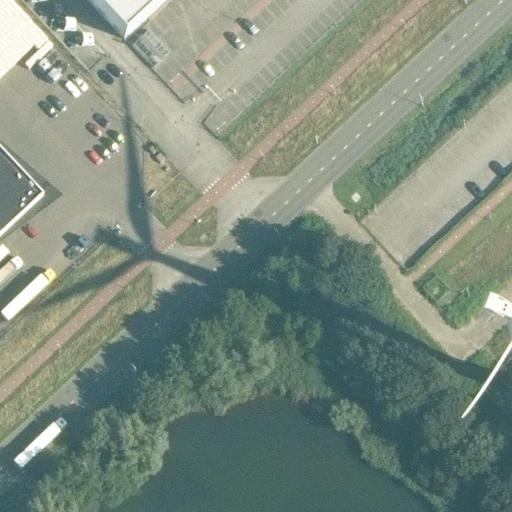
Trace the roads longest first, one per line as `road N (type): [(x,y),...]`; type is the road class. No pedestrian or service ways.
road 1 (unclassified): [(0,469),(506,0)]
road 2 (unknown): [(302,187),(442,347),(464,352),(511,314)]
road 3 (unknown): [(210,203),(192,137),(203,97),(298,0)]
